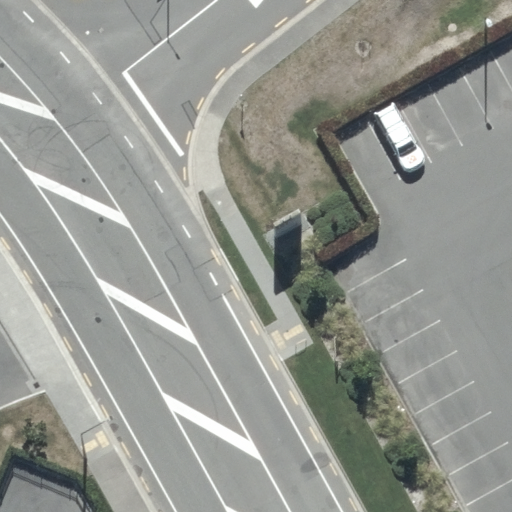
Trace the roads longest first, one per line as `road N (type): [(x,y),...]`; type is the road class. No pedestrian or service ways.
road 1 (tertiary): [(34,140),(111,251),(255,511)]
road 2 (unclassified): [(34,140),(216,0)]
